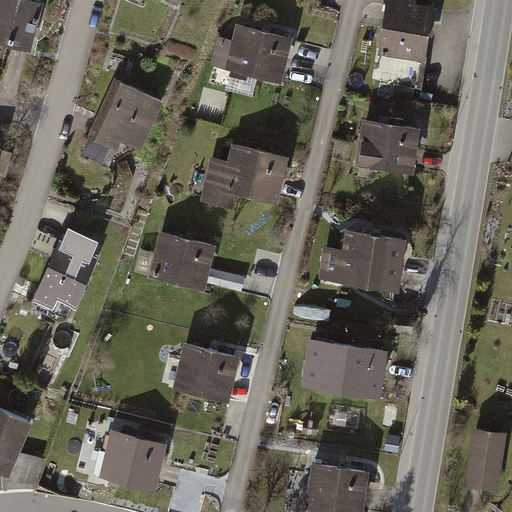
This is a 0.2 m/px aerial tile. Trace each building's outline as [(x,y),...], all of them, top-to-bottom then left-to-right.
[(45,0),(0,0),(0,39),(32,48),(45,0)] [(417,0),(388,0),(381,49),(434,57),(441,10),(416,6),(417,0)] [(219,35),(212,66),(284,84),(295,37),(237,23),(233,39),(219,35)] [(90,137),(117,150),(120,143),(143,153),(165,105),(115,82),(90,137)] [(423,126),(367,117),(360,162),(417,170),(423,126)] [(212,160),(201,202),(234,211),(239,193),(274,203),(286,158),(234,144),(228,164),(212,160)] [(414,232),(352,222),(348,244),(323,240),(317,277),(405,291),(414,232)] [(32,301),(71,319),(105,245),(66,227),(32,301)] [(215,244),(160,233),(152,276),(206,287),(215,244)] [(393,347),(334,337),(326,386),(385,396),(393,347)] [(187,341),(174,392),(235,406),(247,356),(187,341)] [(32,419),(0,402),(0,464),(6,468),(32,419)] [(171,446),(115,429),(102,474),(158,491),(171,446)] [(508,434),(476,429),(467,482),(499,488),(508,434)] [(364,511),(372,470),(315,459),(307,504),(350,511),(364,511)]
